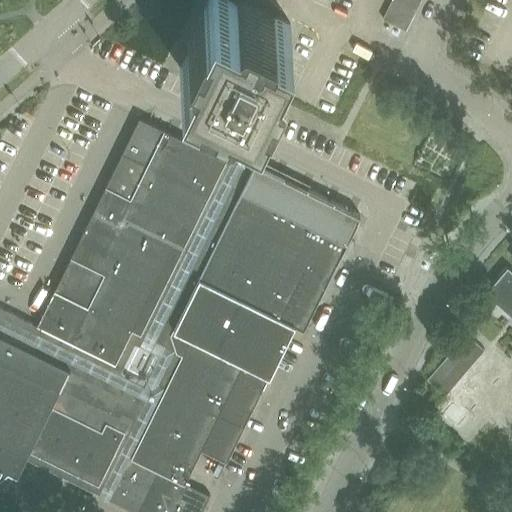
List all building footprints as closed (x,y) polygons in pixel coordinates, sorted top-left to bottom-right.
[(196,22),(189,36),(194,38),(179,69),(196,77),(199,72),(214,79),(211,85),(225,91),(227,86),(257,101),(266,84),(261,81),(268,66),(274,69),(280,55),(275,53),(290,23),(273,15),(277,7),(272,3),(268,0),(236,0),(236,2),(230,0),(206,0),(203,7),(208,10),(201,25),(196,22)] [(402,0),(390,0),(388,6),(411,17),(416,7),(402,0)] [(405,28),(411,17),(388,6),(382,17),(405,28)] [(226,158),(139,116),(53,289),(36,323),(114,362),(131,328),(140,332),(226,158)] [(236,137),(226,158),(254,161),(359,213),(361,207),(256,156),(260,148),(236,137)] [(124,429),(98,482),(113,490),(181,352),(178,351),(171,330),(173,326),(198,275),(250,170),(254,161),(226,158),(140,332),(131,328),(114,362),(36,323),(25,344),(114,388),(120,405),(117,410),(119,416),(124,429)] [(197,511),(206,493),(184,482),(201,447),(226,460),(268,374),(286,338),(294,322),(300,326),(303,327),(359,213),(254,161),(250,170),(198,275),(173,326),(171,330),(178,351),(181,352),(113,490),(156,511),(157,511),(197,511)] [(511,270),(507,266),(485,291),(511,314),(511,270)] [(0,331),(25,344),(36,323),(0,306),(0,331)] [(124,429),(119,416),(117,410),(120,405),(114,388),(25,344),(0,331),(0,476),(7,470),(17,474),(29,449),(98,482),(124,429)] [(455,364),(436,386),(445,394),(465,372),(455,364)]
